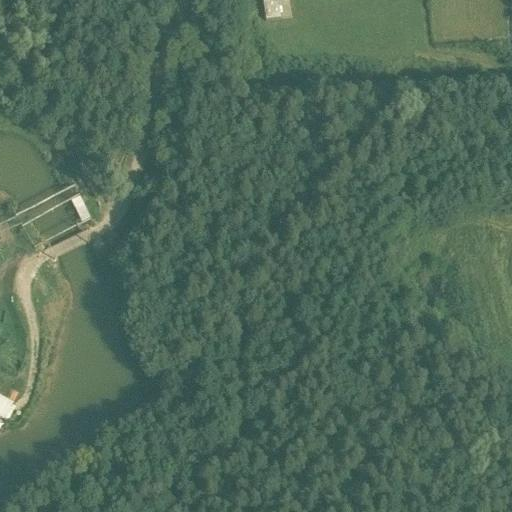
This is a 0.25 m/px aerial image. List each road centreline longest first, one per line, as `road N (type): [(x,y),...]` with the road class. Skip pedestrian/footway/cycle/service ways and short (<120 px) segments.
road 1 (track): [(138,511),(237,431),(241,383),(230,269),(201,213),(138,162)]
road 2 (track): [(185,0),(127,190),(24,242)]
